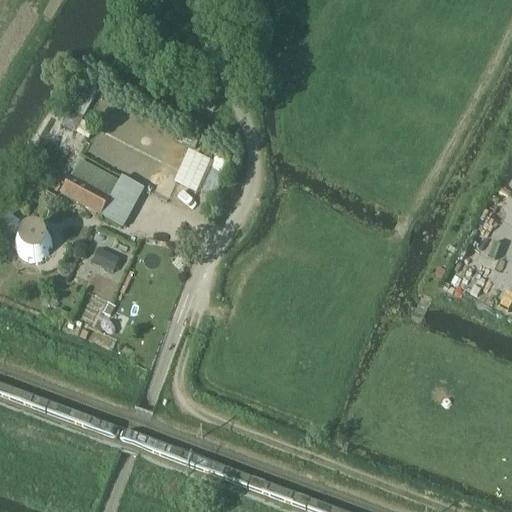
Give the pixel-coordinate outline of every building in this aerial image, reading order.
[(68,116),(61,130),(87,143),(94,129),(82,123),(68,116)] [(79,163),(62,196),(101,217),(119,184),(79,163)] [(223,180),(201,169),(191,189),(213,200),(223,180)] [(15,221),(5,234),(15,242),(15,244),(14,247),(14,250),(15,254),(16,257),(18,261),(21,264),(24,266),(27,267),(31,268),(34,269),(37,268),(40,268),(41,267),(43,266),(45,265),(46,264),(48,263),(49,262),(50,261),(51,259),(52,258),(53,255),(53,254),(54,252),(54,250),(54,248),(54,247),(53,245),(53,244),(53,242),(52,240),(51,239),(50,238),(49,236),(48,235),(47,234),(46,233),(45,232),(43,231),(42,231),(41,230),(40,230),(38,229),(37,229),(36,229),(34,229),(33,229),(31,229),(30,229),(27,230),(15,221)] [(98,254),(92,266),(112,276),(118,263),(98,254)] [(106,306),(102,316),(109,319),(113,309),(106,306)]
